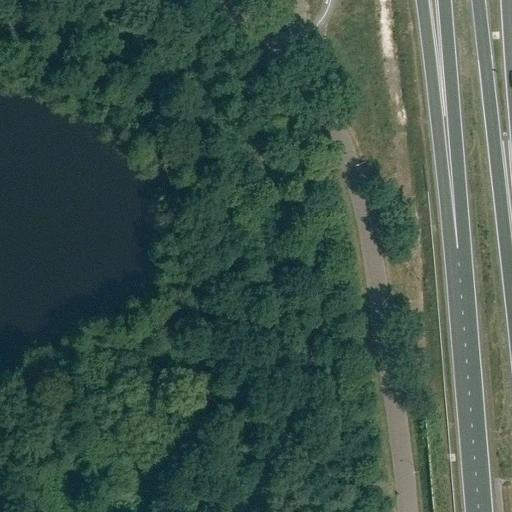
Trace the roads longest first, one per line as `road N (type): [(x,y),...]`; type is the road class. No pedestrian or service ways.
road 1 (unclassified): [(406,511),(374,267),(344,146),(288,51),(228,0)]
road 2 (primary): [(511,275),(478,0)]
road 3 (primary): [(457,249),(479,511)]
road 4 (primary): [(421,0),(457,249)]
road 5 (primary): [(443,0),(457,249)]
